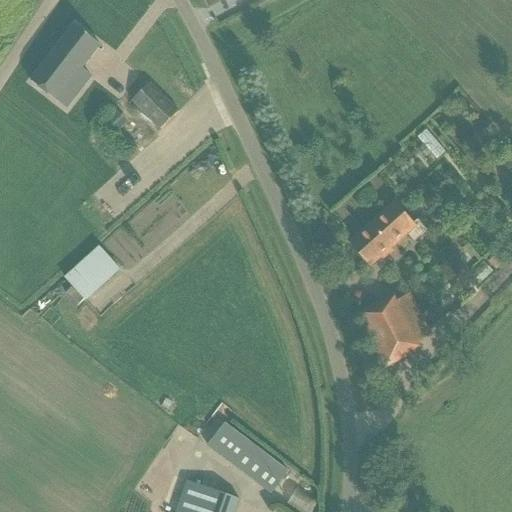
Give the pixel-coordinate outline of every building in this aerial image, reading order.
[(75,26),(31,83),(67,110),(76,98),(66,90),(100,46),(75,26)] [(125,93),(152,65),(141,54),(114,82),(125,93)] [(132,101),(161,130),(179,113),(150,83),(132,101)] [(19,120),(35,103),(17,87),(1,104),(19,120)] [(97,94),(94,111),(113,115),(116,98),(97,94)] [(117,111),(104,124),(115,135),(128,122),(117,111)] [(370,265),(405,233),(413,242),(426,231),(418,222),(413,226),(396,207),(352,245),(370,265)] [(65,279),(86,302),(120,270),(99,247),(65,279)] [(488,262),(495,269),(502,262),(495,255),(488,262)] [(476,288),(493,273),(484,263),(467,279),(476,288)] [(420,348),(397,302),(392,304),(391,301),(380,307),(378,305),(358,316),(369,333),(382,358),(387,369),(410,357),(409,354),(420,348)] [(271,495),(288,472),(224,423),(206,445),(271,495)] [(308,500),(312,485),(287,478),(283,494),(308,500)] [(235,511),(240,500),(185,480),(173,511),(235,511)]
